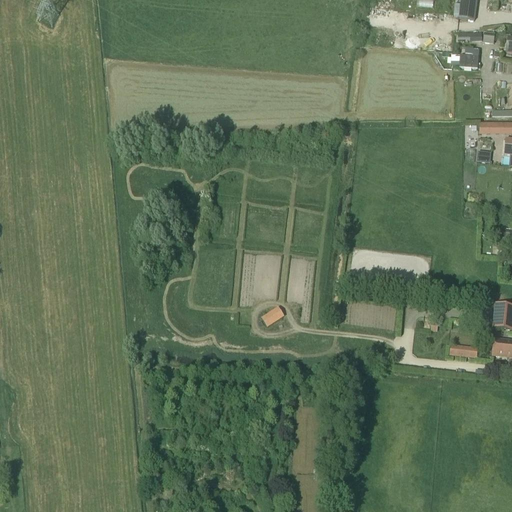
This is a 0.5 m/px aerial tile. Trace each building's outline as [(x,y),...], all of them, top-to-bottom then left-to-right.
[(462,0),(460,20),(460,21),(467,21),(469,1),(463,0),(462,0)] [(468,30),(468,39),(478,39),(478,30),(468,30)] [(493,46),(494,35),(484,34),(482,45),(493,46)] [(451,57),(450,67),(459,68),(460,58),(451,57)] [(459,68),(459,69),(477,70),(478,58),(472,58),(460,57),(460,58),(459,68)] [(495,62),(494,71),(505,72),(506,62),(495,62)] [(511,136),(511,124),(479,125),(479,136),(511,136)] [(511,157),(511,141),(505,140),(503,156),(511,157)] [(477,153),(476,163),(489,165),(490,155),(477,153)] [(511,240),(511,232),(506,232),(506,229),(501,229),(500,238),(505,238),(505,240),(511,240)] [(511,331),(511,306),(494,305),(492,330),(511,331)] [(267,329),(283,319),(277,309),(261,320),(267,329)] [(511,359),(511,343),(493,341),(491,358),(511,359)] [(476,360),(477,351),(450,348),(449,357),(476,360)]
